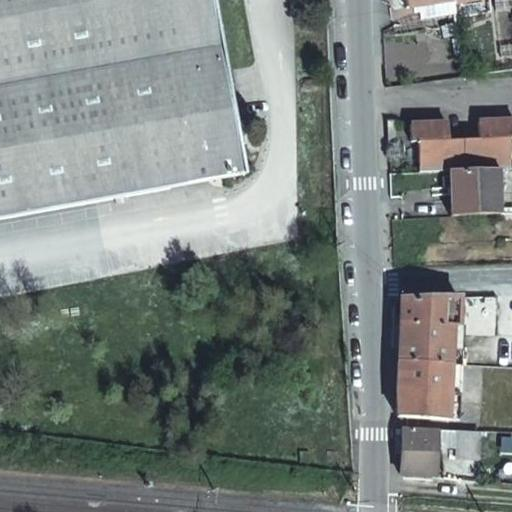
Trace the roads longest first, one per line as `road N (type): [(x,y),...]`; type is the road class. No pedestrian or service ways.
road 1 (residential): [(368,286),(374,511)]
road 2 (residential): [(361,105),(368,286)]
road 3 (residential): [(361,105),(511,93)]
road 4 (residential): [(368,286),(511,282)]
